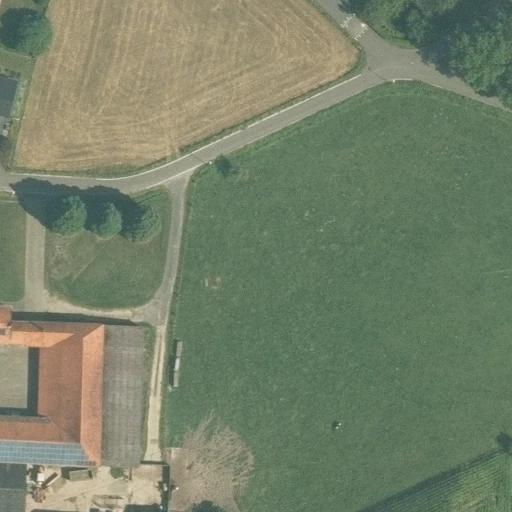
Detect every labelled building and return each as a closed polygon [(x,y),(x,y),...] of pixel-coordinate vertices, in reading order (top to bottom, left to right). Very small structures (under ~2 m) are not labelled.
[(15,87),(0,83),(0,118),(7,120),(15,87)] [(23,313),(5,312),(3,345),(22,346),(23,327),(23,313)] [(36,328),(23,327),(22,346),(36,346),(36,328)] [(145,333),(36,328),(36,346),(43,346),(41,413),(40,428),(61,428),(59,467),(139,471),(145,333)] [(0,463),(22,465),(24,427),(0,425),(0,463)] [(40,428),(24,427),(22,465),(38,466),(40,428)] [(61,428),(40,428),(38,466),(59,467),(61,428)] [(0,511),(20,511),(22,465),(0,463),(0,511)]
